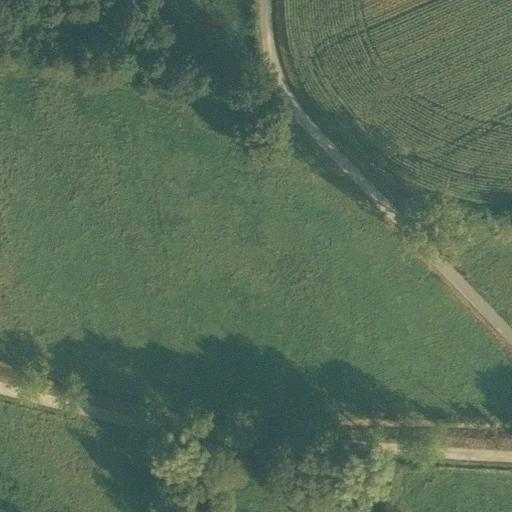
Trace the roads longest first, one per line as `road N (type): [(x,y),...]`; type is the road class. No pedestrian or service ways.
road 1 (track): [(0,388),(185,438),(511,454)]
road 2 (residential): [(511,339),(284,97),(273,0)]
